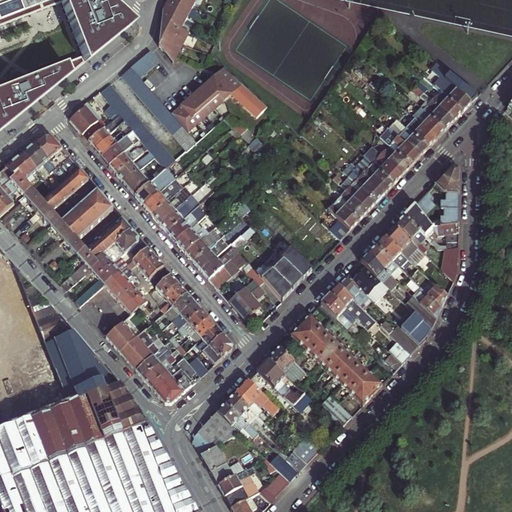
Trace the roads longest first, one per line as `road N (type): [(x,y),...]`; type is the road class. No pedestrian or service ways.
road 1 (residential): [(473,124),(469,269),(444,333),(281,511)]
road 2 (residential): [(473,124),(254,351)]
road 3 (residential): [(52,115),(254,351)]
road 4 (residential): [(171,432),(0,234)]
road 5 (residential): [(52,115),(149,25)]
